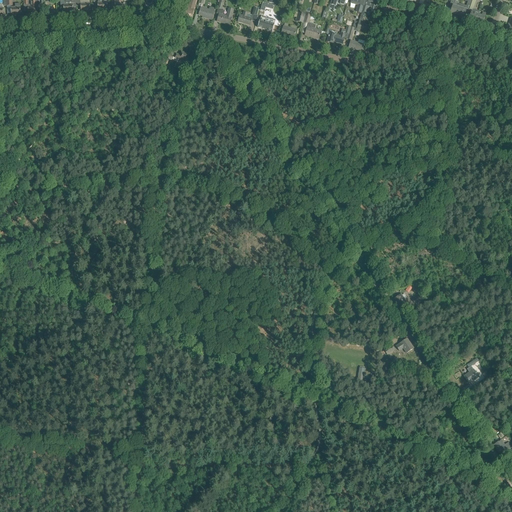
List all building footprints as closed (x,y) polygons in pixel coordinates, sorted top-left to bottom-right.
[(80,0),(81,4),(81,6),(81,8),(81,11),(91,10),(90,5),(90,3),(89,3),(89,0),(80,0)] [(98,0),(98,3),(98,5),(98,10),(108,10),(108,7),(110,7),(110,4),(110,2),(107,2),(107,0),(98,0)] [(115,0),(115,2),(115,9),(125,9),(125,4),(124,1),(128,1),(127,0),(115,0)] [(190,0),(189,7),(186,6),(184,12),(193,14),(194,10),(196,0),(190,0)] [(224,0),(220,0),(217,14),(219,14),(217,21),(225,24),(225,23),(228,24),(230,25),(232,18),(231,18),(234,10),(229,9),(227,16),(223,15),(224,10),(222,10),(224,0)] [(360,15),(361,13),(362,11),(364,5),(365,1),(364,0),(355,0),(355,3),(359,4),(358,5),(356,12),(356,11),(355,13),(359,14),(359,15),(360,15)] [(368,3),(368,6),(368,7),(371,7),(371,10),(374,11),(375,8),(376,4),(377,0),(369,0),(369,1),(369,2),(368,3)] [(66,4),(63,4),(64,12),(73,11),(73,1),(66,1),(66,4)] [(38,13),(37,2),(31,2),(28,2),(28,5),(28,6),(28,14),(33,14),(37,14),(37,13),(38,13)] [(452,9),(451,13),(453,14),(453,15),(457,17),(458,13),(461,4),(454,2),(453,6),(452,9)] [(20,3),(15,4),(15,7),(11,7),(11,15),(21,14),(20,7),(20,3)] [(263,3),(261,10),(265,11),(266,8),(273,10),(274,6),(263,3)] [(458,13),(457,17),(461,18),(461,17),(464,18),(464,16),(465,13),(466,10),(466,9),(467,6),(461,4),(458,13)] [(205,17),(205,18),(212,20),(215,12),(215,8),(210,7),(210,8),(209,10),(201,8),(199,15),(205,17)] [(478,15),(480,11),(474,9),(473,9),(472,11),(469,19),(476,21),(478,15)] [(252,15),(247,14),(248,13),(244,12),(243,16),(240,15),(238,22),(250,25),(252,19),(252,16),(252,15)] [(298,12),(296,21),(303,24),(306,15),(298,12)] [(482,16),(478,15),(476,21),(482,24),(486,13),(483,12),(482,16)] [(307,24),(308,24),(309,23),(311,15),(306,14),(306,15),(303,24),(301,32),(305,33),(307,24)] [(260,20),(259,23),(258,28),(268,30),(270,23),(264,22),(265,17),(261,16),(260,20)] [(370,26),(359,22),(358,24),(357,29),(360,29),(360,30),(368,32),(370,26)] [(316,25),(309,23),(308,24),(306,34),(305,35),(313,38),(313,37),(313,36),(315,37),(319,38),(320,34),(321,31),(315,30),(316,25)] [(283,28),(282,33),(291,35),(290,37),(294,38),(295,35),(296,34),(295,34),(296,32),(296,30),(288,28),(284,27),(283,28)] [(355,28),(351,27),(349,34),(347,39),(351,40),(354,31),(357,32),(356,32),(359,33),(360,30),(360,29),(357,29),(355,28)] [(336,41),(336,42),(343,44),(345,34),(341,33),(340,36),(336,35),(337,32),(331,30),(327,42),(334,43),(334,41),(336,41)] [(358,43),(351,41),(349,48),(363,52),(365,45),(365,42),(359,40),(358,43)] [(175,58),(173,57),(172,60),(178,62),(179,59),(187,62),(189,55),(181,52),(180,55),(176,54),(175,58)] [(418,292),(420,295),(412,300),(415,304),(425,297),(420,290),(418,292)] [(401,309),(405,306),(408,304),(407,304),(411,301),(408,297),(405,300),(401,294),(394,299),(401,309)] [(407,339),(403,341),(400,344),(396,347),(399,351),(403,349),(407,353),(414,348),(407,339)] [(384,351),(382,352),(385,356),(387,355),(395,350),(392,345),(384,350),(384,351)] [(464,376),(469,383),(479,377),(474,370),(473,370),(471,367),(467,369),(470,373),(464,376)] [(494,445),(501,455),(508,450),(508,449),(511,447),(508,443),(505,445),(501,440),(494,445)]
